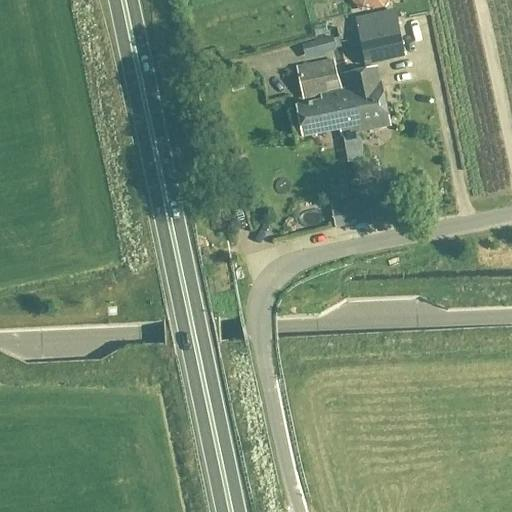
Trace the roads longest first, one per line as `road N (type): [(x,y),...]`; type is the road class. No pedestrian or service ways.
road 1 (trunk): [(230,511),(121,0)]
road 2 (unclassified): [(511,309),(0,337)]
road 3 (unclassified): [(511,206),(317,250),(273,274),(259,306),(259,356),(298,511)]
